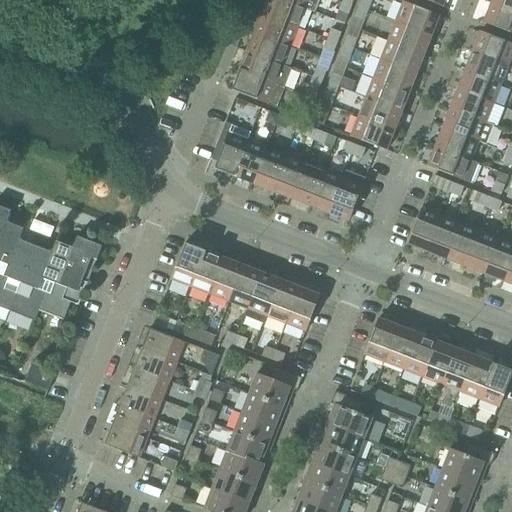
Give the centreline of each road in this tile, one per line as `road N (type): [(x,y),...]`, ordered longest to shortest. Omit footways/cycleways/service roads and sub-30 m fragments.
road 1 (unclassified): [(168,195),(122,98),(0,42)]
road 2 (residential): [(63,459),(148,248)]
road 3 (unclassified): [(365,271),(168,195)]
road 4 (residential): [(0,189),(148,248)]
road 5 (unclassified): [(511,327),(365,271)]
road 6 (residential): [(321,383),(365,271)]
